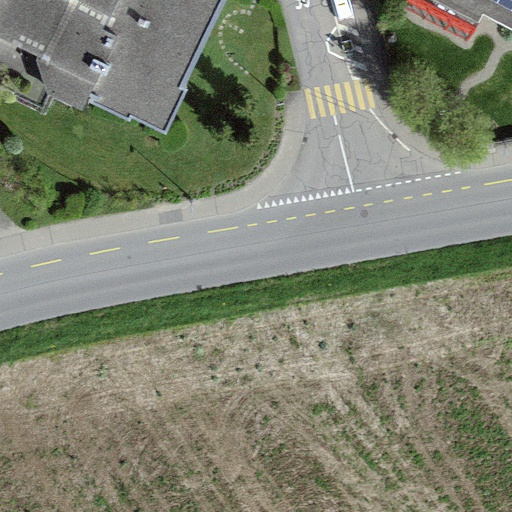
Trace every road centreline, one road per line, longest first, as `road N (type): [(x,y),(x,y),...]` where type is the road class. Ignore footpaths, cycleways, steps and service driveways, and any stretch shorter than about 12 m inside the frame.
road 1 (unclassified): [(375,229),(0,298)]
road 2 (residential): [(375,229),(321,0)]
road 3 (unclassified): [(511,205),(375,229)]
